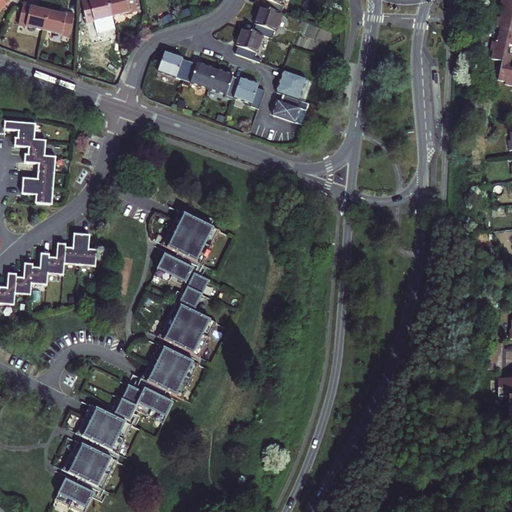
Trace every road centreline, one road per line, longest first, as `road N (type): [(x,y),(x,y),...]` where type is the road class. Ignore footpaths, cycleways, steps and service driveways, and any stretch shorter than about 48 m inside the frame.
road 1 (secondary): [(308,511),(373,403),(400,339),(418,256),(422,164)]
road 2 (secondary): [(350,194),(331,394),(286,511)]
road 3 (residential): [(12,253),(85,201),(124,109)]
road 4 (tertiary): [(288,166),(124,109)]
road 5 (secondary): [(422,164),(415,61),(427,0)]
road 6 (secondary): [(372,0),(356,134)]
